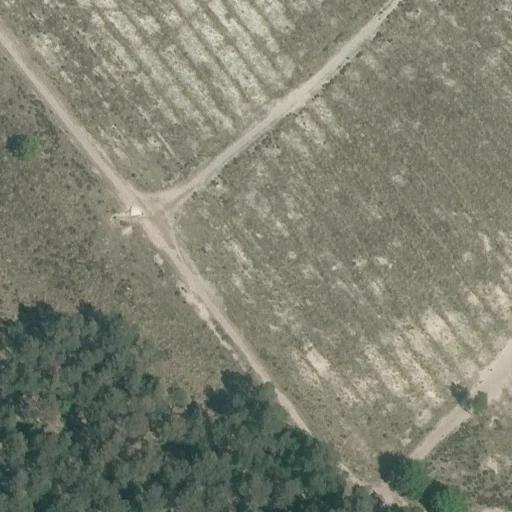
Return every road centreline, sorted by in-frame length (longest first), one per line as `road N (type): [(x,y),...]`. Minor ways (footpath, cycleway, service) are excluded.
road 1 (track): [(362,502),(0,32)]
road 2 (track): [(389,0),(148,220)]
road 3 (track): [(511,351),(362,502)]
